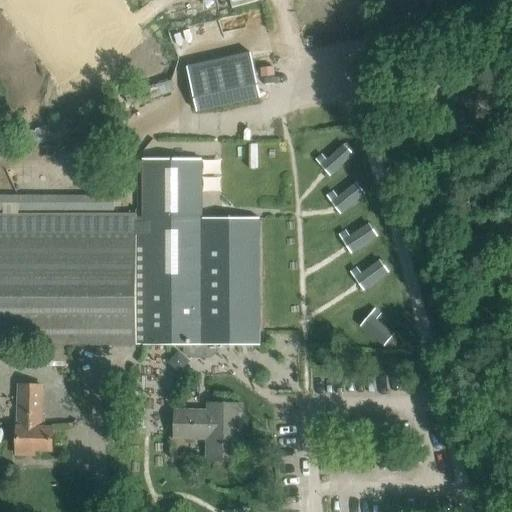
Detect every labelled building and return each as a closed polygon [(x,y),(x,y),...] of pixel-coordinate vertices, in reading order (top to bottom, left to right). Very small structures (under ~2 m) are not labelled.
[(199,111),(260,98),(250,52),(189,65),(199,111)] [(358,155),(348,144),(323,166),(333,178),(358,155)] [(203,158),(142,159),(143,215),(141,346),(144,346),(184,345),(184,353),(190,358),(211,358),(217,353),(218,345),(258,345),(258,219),(203,220),(203,158)] [(361,182),(333,203),(343,215),(370,194),(361,182)] [(3,215),(0,214),(0,346),(41,347),(41,363),(72,362),(72,346),(141,346),(143,215),(117,215),(19,215),(19,211),(114,211),(114,196),(0,195),(0,210),(3,211),(3,215)] [(371,221),(343,238),(353,253),(380,236),(371,221)] [(382,259),(356,279),(365,291),(391,271),(382,259)] [(393,301),(365,320),(373,333),(402,314),(393,301)] [(130,352),(120,358),(125,365),(135,359),(130,352)] [(19,387),(18,435),(17,455),(35,456),(35,450),(52,450),(52,430),(42,430),(43,388),(19,387)] [(175,412),(175,418),(175,438),(208,438),(208,460),(240,461),(241,441),(241,405),(209,405),(209,412),(175,412)]
